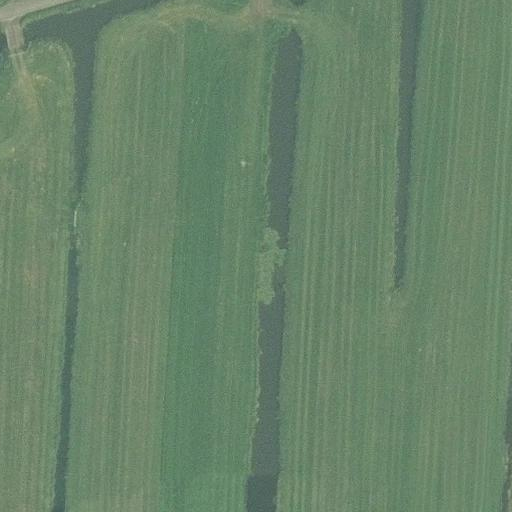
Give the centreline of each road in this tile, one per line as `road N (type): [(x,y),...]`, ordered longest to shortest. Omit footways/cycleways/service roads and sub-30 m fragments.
road 1 (track): [(260,0),(266,11),(313,22),(332,44),(325,109)]
road 2 (track): [(9,13),(23,106),(21,133),(0,152)]
